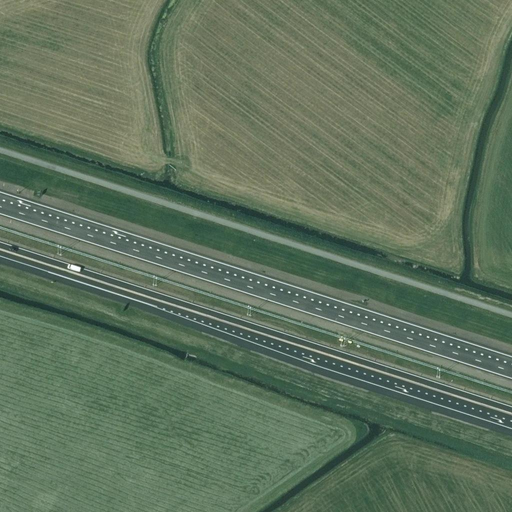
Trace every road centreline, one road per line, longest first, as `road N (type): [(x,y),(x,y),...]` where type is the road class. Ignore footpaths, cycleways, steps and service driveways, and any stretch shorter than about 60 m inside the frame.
road 1 (motorway): [(511,371),(0,206)]
road 2 (motorway): [(0,250),(511,415)]
